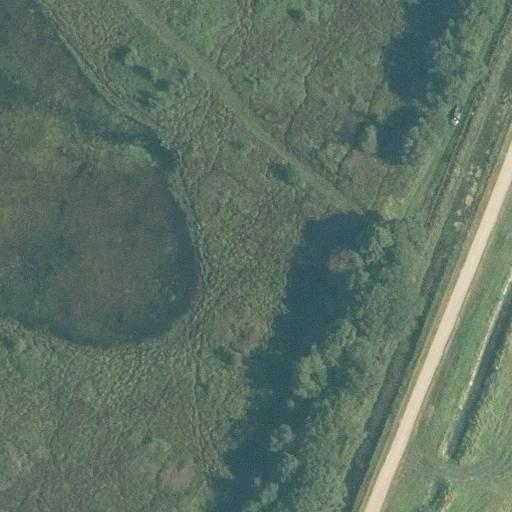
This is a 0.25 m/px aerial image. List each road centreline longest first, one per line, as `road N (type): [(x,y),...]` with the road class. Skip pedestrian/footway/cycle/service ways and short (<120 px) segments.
road 1 (track): [(511,177),(379,511)]
road 2 (track): [(291,511),(405,220)]
road 3 (track): [(405,220),(487,0)]
